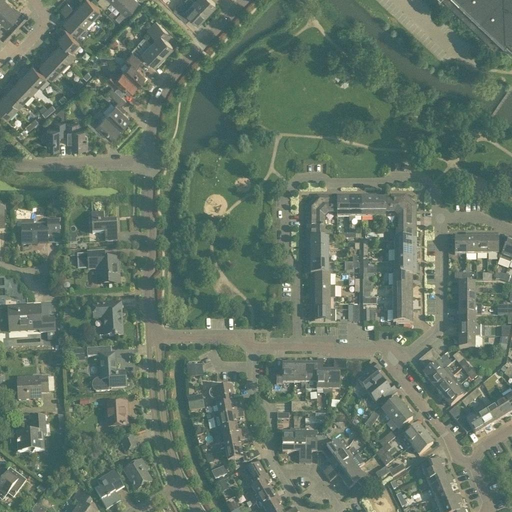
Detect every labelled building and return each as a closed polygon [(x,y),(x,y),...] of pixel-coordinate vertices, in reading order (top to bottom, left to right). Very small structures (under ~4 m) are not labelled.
[(5,0),(0,0),(0,14),(9,4),(5,0)] [(78,5),(92,18),(100,10),(89,0),(81,0),(83,1),(78,5)] [(136,0),(121,0),(116,6),(121,11),(115,18),(119,22),(138,2),(136,0)] [(206,13),(193,1),(192,0),(183,0),(183,1),(182,0),(173,9),(174,11),(183,20),(189,14),(197,22),(206,13)] [(194,0),(193,1),(206,13),(215,4),(211,0),(194,0)] [(511,0),(445,0),(495,47),(501,42),(511,52),(511,0)] [(64,6),(85,26),(92,18),(78,5),(74,9),(67,2),(64,6)] [(9,4),(0,14),(0,21),(0,22),(6,27),(19,13),(9,4)] [(85,26),(64,6),(60,9),(68,16),(63,21),(77,34),(85,26)] [(156,21),(151,26),(147,30),(155,38),(151,43),(164,55),(165,54),(167,54),(172,49),(171,47),(173,46),(166,39),(170,35),(156,21)] [(58,38),(75,54),(75,53),(72,50),(79,42),(62,26),(59,30),(63,33),(58,38)] [(115,35),(116,35),(120,39),(126,33),(127,31),(124,27),(123,27),(115,35)] [(154,64),(164,55),(151,43),(144,37),(131,50),(141,60),(146,56),(154,64)] [(55,49),(67,62),(75,54),(58,38),(55,41),(59,45),(55,49)] [(43,53),(60,69),(67,62),(55,49),(50,54),(47,50),(43,53)] [(123,70),(136,83),(145,75),(136,66),(140,61),(132,52),(124,61),(128,65),(123,70)] [(60,69),(43,53),(40,57),(44,60),(39,65),(52,77),(60,69)] [(21,69),(38,85),(46,77),(32,65),(28,69),(24,66),(21,69)] [(38,85),(21,69),(18,73),(21,76),(17,81),(30,93),(38,85)] [(136,83),(123,70),(117,76),(113,72),(105,80),(114,89),(119,83),(128,92),(136,83)] [(30,93),(17,81),(13,85),(9,82),(6,85),(23,101),(30,93)] [(78,87),(75,84),(70,88),(74,92),(78,87)] [(23,101),(6,85),(3,88),(6,92),(2,96),(15,109),(23,101)] [(106,114),(119,128),(129,118),(118,108),(126,101),(111,87),(107,91),(118,102),(106,114)] [(15,109),(2,96),(0,98),(0,109),(7,117),(15,109)] [(52,104),(47,108),(50,112),(55,108),(52,104)] [(45,117),(50,112),(47,108),(42,113),(45,117)] [(119,128),(106,114),(97,124),(90,117),(86,121),(88,124),(96,132),(100,128),(110,137),(119,128)] [(66,135),(66,124),(66,122),(54,122),(54,128),(47,128),(47,147),(59,147),(59,135),(66,135)] [(66,124),(66,135),(66,142),(72,142),(72,147),(87,147),(86,138),(84,138),(84,130),(78,130),(78,124),(66,124)] [(306,220),(322,220),(322,216),(326,211),(336,211),(336,212),(337,212),(337,200),(336,200),(336,196),(336,200),(331,200),(331,196),(317,196),(317,199),(313,203),(312,201),(306,207),(306,220)] [(337,212),(336,212),(336,218),(349,218),(349,223),(349,196),(336,196),(336,200),(337,200),(337,212)] [(349,196),(349,223),(351,223),(355,221),(355,218),(361,218),(361,196),(349,196)] [(361,196),(361,218),(373,218),(373,196),(361,196)] [(373,196),(373,218),(385,218),(385,211),(384,200),(385,200),(385,196),(373,196)] [(401,220),(416,220),(416,207),(410,201),(409,202),(405,198),(405,196),(391,196),(391,200),(385,200),(385,196),(385,200),(384,200),(385,211),(396,211),(401,216),(401,220)] [(105,242),(117,241),(116,221),(104,222),(103,213),(91,214),(92,234),(104,233),(105,242)] [(322,220),(306,220),(306,239),(324,239),(325,239),(325,226),(322,226),(322,220)] [(398,239),(416,239),(416,220),(401,220),(401,227),(398,227),(398,238),(398,239)] [(47,226),(34,226),(34,221),(22,221),(22,227),(21,227),(21,245),(47,244),(47,236),(59,235),(59,221),(46,221),(47,226)] [(465,239),(465,256),(476,255),(476,235),(465,235),(465,239)] [(476,235),(476,255),(487,255),(486,235),(476,235)] [(498,255),(501,256),(505,244),(498,241),(498,235),(486,235),(487,255),(498,255)] [(499,260),(510,264),(511,258),(511,243),(511,242),(511,238),(508,237),(505,244),(501,256),(499,260)] [(416,239),(398,239),(398,238),(395,238),(395,251),(416,251),(416,239)] [(325,239),(324,239),(306,239),(306,252),(328,251),(328,239),(325,239)] [(465,256),(465,239),(454,240),(454,256),(465,256)] [(328,251),(306,252),(306,263),(328,263),(328,251)] [(416,251),(395,251),(395,263),(416,263),(416,251)] [(88,254),(88,255),(77,255),(78,271),(89,270),(89,271),(100,271),(101,285),(120,284),(118,260),(104,261),(104,253),(88,254)] [(328,274),(328,263),(306,263),(306,276),(328,275),(330,275),(328,274)] [(416,263),(395,263),(395,274),(393,274),(393,275),(412,275),(417,275),(416,263)] [(310,276),(310,287),(330,287),(330,275),(328,275),(306,276),(310,276)] [(371,276),(368,276),(368,275),(363,275),(363,281),(363,287),(371,287),(371,284),(368,284),(368,281),(371,281),(371,276)] [(412,275),(393,275),(393,287),(412,287),(412,275)] [(459,284),(459,291),(452,290),(452,295),(459,296),(459,295),(474,295),(474,284),(459,284)] [(330,287),(310,287),(310,299),(335,299),(335,287),(330,287)] [(371,287),(363,287),(363,299),(365,299),(370,299),(370,293),(372,293),(372,287),(371,287)] [(412,287),(393,287),(393,299),(412,299),(412,287)] [(459,306),(481,306),(481,305),(474,305),(474,295),(459,295),(459,296),(459,306)] [(335,299),(310,299),(311,312),(335,312),(335,311),(330,311),(330,300),(335,300),(335,299)] [(412,299),(393,299),(393,311),(412,311),(412,299)] [(104,336),(123,335),(121,303),(93,305),(94,319),(103,318),(104,336)] [(459,316),(481,316),(481,306),(459,306),(459,316)] [(54,332),(54,319),(40,320),(40,309),(19,310),(19,308),(9,309),(10,329),(27,328),(27,332),(40,331),(40,333),(46,333),(47,341),(54,341),(54,332)] [(412,311),(393,311),(393,323),(412,323),(412,311)] [(335,324),(335,312),(311,312),(311,324),(335,324)] [(459,327),(474,327),(474,317),(481,317),(481,316),(459,316),(459,327)] [(459,338),(474,338),(474,327),(459,327),(459,338)] [(508,336),(510,328),(501,328),(501,336),(508,336)] [(479,338),(474,338),(459,338),(459,349),(479,349),(482,347),(482,340),(479,338)] [(100,356),(102,379),(97,379),(96,380),(94,381),(92,383),(92,385),(92,387),(93,390),(94,392),(96,393),(111,392),(111,388),(126,387),(125,374),(115,375),(114,354),(111,354),(111,348),(87,350),(87,357),(100,356)] [(428,354),(436,363),(439,360),(441,359),(433,350),(428,354)] [(72,351),(61,351),(62,363),(73,362),(72,351)] [(423,358),(431,367),(436,363),(428,354),(423,358)] [(426,371),(431,367),(423,358),(419,362),(426,371)] [(442,373),(439,370),(443,366),(443,365),(439,360),(436,363),(431,367),(426,371),(422,374),(430,383),(442,373),(447,369),(442,373)] [(316,385),(316,391),(324,391),(324,395),(328,395),(328,372),(322,372),(322,361),(317,361),(317,364),(317,365),(317,385),(316,385)] [(339,361),(334,361),(334,372),(328,372),(328,395),(332,395),(332,391),(339,391),(339,372),(339,361)] [(305,365),(305,388),(305,391),(316,391),(316,385),(317,385),(317,365),(317,364),(317,365),(305,365)] [(294,385),(294,365),(282,365),(282,372),(276,372),(276,386),(282,386),(282,385),(294,385)] [(294,365),(294,385),(301,385),(301,388),(305,388),(305,365),(294,365)] [(363,397),(381,383),(373,373),(377,370),(373,365),(362,374),(366,378),(359,384),(364,390),(359,394),(362,398),(363,397)] [(202,366),(187,367),(187,378),(202,377),(202,366)] [(500,371),(504,374),(503,375),(509,379),(511,375),(507,371),(506,371),(503,368),(500,371)] [(442,373),(430,383),(437,391),(449,381),(453,378),(454,377),(447,369),(442,373)] [(17,379),(17,383),(18,401),(40,399),(40,394),(48,393),(47,378),(39,378),(17,379)] [(449,381),(437,391),(443,399),(456,389),(460,386),(453,378),(449,381)] [(363,397),(362,398),(367,394),(375,404),(382,398),(386,403),(397,394),(392,389),(388,392),(381,383),(363,397)] [(213,400),(215,400),(216,407),(232,404),(231,398),(233,398),(231,386),(213,389),(211,390),(210,392),(209,394),(209,396),(210,398),(211,399),(213,400)] [(456,389),(443,399),(451,408),(467,394),(460,386),(456,389)] [(196,405),(194,398),(187,399),(190,413),(204,410),(202,403),(196,405)] [(494,405),(503,418),(511,413),(504,399),(494,405)] [(390,421),(404,410),(396,400),(382,411),(390,421)] [(108,428),(128,427),(127,403),(107,404),(108,428)] [(216,407),(218,414),(210,416),(211,420),(240,414),(239,409),(233,410),(232,404),(216,407)] [(485,410),(493,424),(503,418),(494,405),(485,410)] [(453,408),(447,413),(452,419),(458,413),(453,408)] [(404,410),(390,421),(398,431),(412,420),(404,410)] [(476,416),(484,430),(493,424),(485,410),(476,416)] [(240,414),(211,420),(211,421),(213,420),(215,430),(236,426),(235,420),(241,419),(240,414)] [(370,430),(378,418),(373,414),(365,426),(370,430)] [(41,437),(46,437),(45,416),(30,417),(31,432),(16,433),(17,453),(27,453),(31,457),(34,452),(42,452),(41,437)] [(466,434),(472,431),(475,436),(484,430),(476,416),(467,422),(466,420),(461,419),(456,422),(466,434)] [(236,426),(215,430),(215,431),(213,431),(215,439),(214,439),(214,442),(247,436),(246,431),(237,432),(236,426)] [(407,450),(425,436),(417,426),(403,438),(401,442),(407,450)] [(293,454),(293,431),(289,431),(289,434),(282,434),(281,454),(293,454)] [(293,431),(293,454),(299,455),(299,465),(305,465),(305,431),(293,431)] [(305,431),(305,465),(311,465),(311,454),(317,454),(317,443),(323,443),(320,438),(316,438),(317,434),(305,434),(306,431),(305,431)] [(387,446),(395,439),(391,434),(379,444),(383,449),(376,455),(381,461),(384,459),(383,457),(391,450),(387,446)] [(247,436),(214,442),(214,443),(215,447),(224,445),(225,452),(241,449),(239,443),(248,441),(247,436)] [(425,436),(407,450),(411,447),(419,456),(432,445),(425,436)] [(125,453),(137,448),(132,437),(121,442),(125,453)] [(328,463),(344,452),(349,448),(342,440),(338,443),(337,442),(330,447),(327,443),(323,443),(317,443),(317,454),(322,454),(328,463)] [(240,469),(239,466),(247,464),(245,454),(242,455),(241,449),(225,452),(227,463),(233,461),(234,467),(235,467),(236,472),(240,469)] [(323,474),(326,478),(353,458),(357,455),(356,452),(348,457),(344,452),(328,463),(331,467),(323,474)] [(330,483),(339,477),(342,481),(360,468),(364,465),(358,457),(359,456),(357,455),(353,458),(326,478),(330,483)] [(421,469),(422,469),(426,479),(443,473),(440,466),(445,465),(443,460),(421,469)] [(136,492),(151,483),(138,462),(123,471),(136,492)] [(249,489),(251,488),(255,485),(256,486),(267,479),(258,464),(239,475),(243,482),(245,481),(249,489)] [(360,468),(342,481),(349,491),(355,487),(358,491),(369,483),(366,478),(364,479),(357,470),(364,465),(360,468)] [(405,470),(402,465),(393,471),(392,469),(388,471),(392,478),(405,470)] [(379,481),(389,474),(385,468),(375,475),(379,481)] [(13,498),(26,482),(10,470),(1,481),(0,479),(0,499),(1,501),(7,494),(13,498)] [(218,470),(212,473),(215,481),(221,478),(218,470)] [(114,493),(123,488),(114,472),(97,482),(100,487),(95,491),(106,510),(119,502),(114,493)] [(430,490),(452,481),(449,476),(445,478),(443,473),(426,479),(430,490)] [(247,504),(270,491),(267,485),(270,484),(267,479),(256,486),(255,485),(251,488),(254,493),(247,497),(249,501),(246,502),(247,504)] [(434,500),(451,493),(448,486),(453,485),(452,481),(430,490),(434,500)] [(225,491),(221,483),(216,486),(221,494),(225,491)] [(94,511),(87,507),(92,501),(78,491),(72,500),(78,504),(72,511),(94,511)] [(270,491),(247,504),(246,505),(249,509),(260,503),(263,508),(279,499),(276,494),(273,496),(270,491)] [(438,510),(460,502),(458,496),(453,498),(451,493),(434,500),(438,510)] [(279,499),(263,508),(264,511),(278,511),(281,511),(278,505),(281,503),(279,499)] [(232,511),(238,509),(234,502),(227,506),(230,511),(232,511)] [(463,511),(464,511),(463,508),(458,510),(457,506),(461,505),(460,502),(438,510),(439,511),(463,511)]
